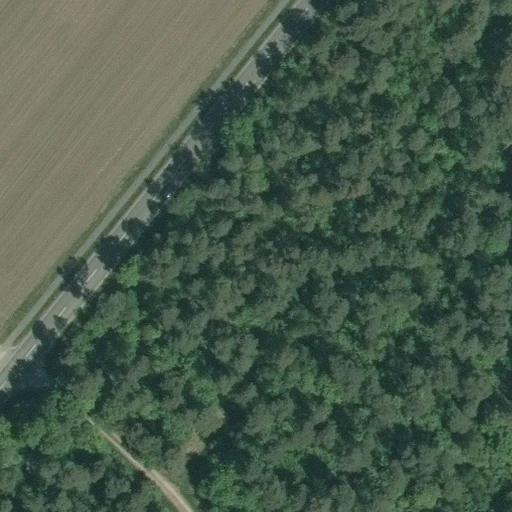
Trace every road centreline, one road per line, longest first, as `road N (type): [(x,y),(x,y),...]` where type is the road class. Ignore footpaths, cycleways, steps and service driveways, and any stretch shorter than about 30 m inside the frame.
road 1 (tertiary): [(311,0),(0,385)]
road 2 (track): [(0,355),(143,469),(176,511)]
